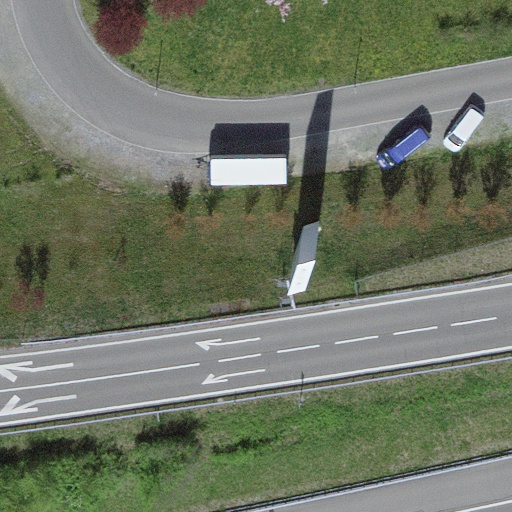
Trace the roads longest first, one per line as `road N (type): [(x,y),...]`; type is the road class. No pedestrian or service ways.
road 1 (motorway): [(511,315),(176,368)]
road 2 (motorway): [(176,368),(0,402)]
road 3 (motorway): [(176,368),(0,378)]
